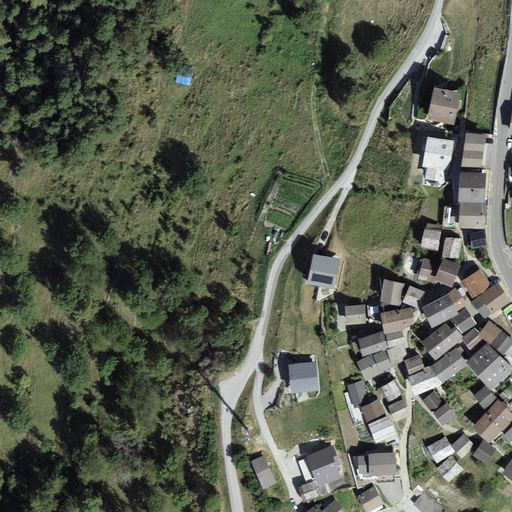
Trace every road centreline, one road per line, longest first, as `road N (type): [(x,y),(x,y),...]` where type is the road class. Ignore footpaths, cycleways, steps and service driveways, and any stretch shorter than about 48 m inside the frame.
road 1 (unclassified): [(239,511),(227,421),(279,263),(351,168),(439,0)]
road 2 (tertiary): [(511,71),(497,225),(511,282)]
road 3 (track): [(328,0),(314,115),(334,190)]
